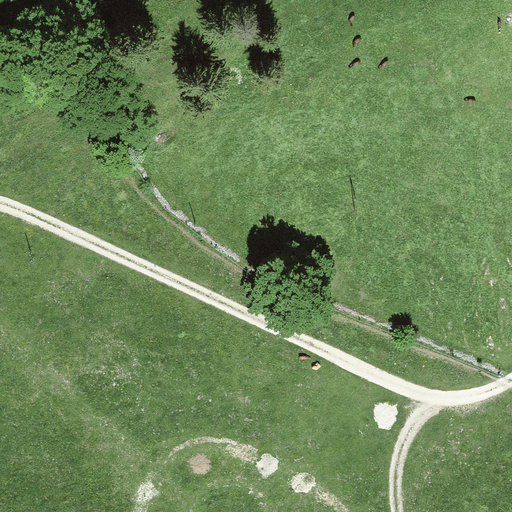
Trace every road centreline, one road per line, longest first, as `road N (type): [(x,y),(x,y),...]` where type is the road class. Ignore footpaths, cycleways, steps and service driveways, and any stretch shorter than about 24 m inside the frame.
road 1 (track): [(511,380),(467,398),(404,388),(0,201)]
road 2 (track): [(397,511),(396,464),(405,436),(423,411),(447,397)]
